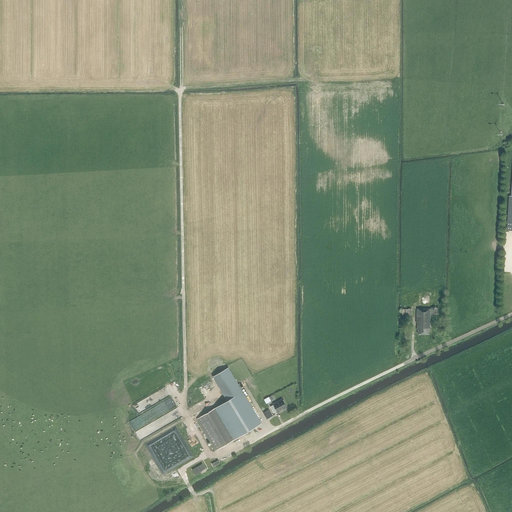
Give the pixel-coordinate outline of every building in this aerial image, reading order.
[(431,329),(431,325),(431,315),(438,315),(438,308),(430,308),(430,309),(416,309),(416,323),(417,323),(417,330),(418,330),(418,335),(429,335),(429,329),(431,329)] [(227,401),(219,406),(197,419),(215,451),(261,423),(228,367),(212,377),(227,401)] [(170,422),(181,415),(166,387),(149,396),(152,402),(148,403),(150,405),(153,410),(158,407),(158,408),(166,403),(168,408),(168,409),(169,410),(165,412),(170,422)] [(278,413),(287,408),(286,407),(287,407),(283,400),(282,399),(273,404),(274,405),(270,407),(274,413),(277,411),(278,413)] [(267,419),(273,416),(270,409),(264,412),(267,419)]
